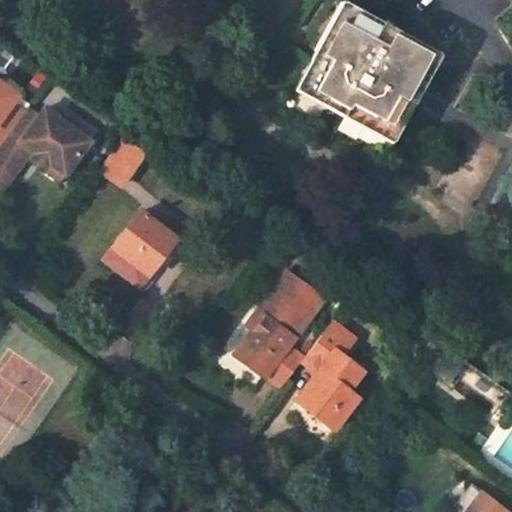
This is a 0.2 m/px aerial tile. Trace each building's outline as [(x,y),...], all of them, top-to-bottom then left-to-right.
[(441,57),(344,5),(298,89),(395,143),(441,57)] [(37,119),(25,110),(22,115),(9,105),(15,98),(0,87),(0,165),(15,177),(16,177),(33,152),(37,155),(66,176),(89,142),(44,110),(37,119)] [(149,147),(129,133),(102,171),(123,185),(149,147)] [(33,162),(61,182),(66,176),(37,155),(33,162)] [(0,198),(15,177),(0,165),(0,198)] [(158,211),(144,201),(139,209),(153,218),(158,211)] [(178,236),(139,209),(114,246),(152,273),(178,236)] [(152,273),(114,246),(105,259),(142,286),(152,273)] [(233,359),(264,382),(269,375),(287,387),(307,361),(289,347),(323,303),(286,276),(256,316),(268,325),(258,340),(252,334),(233,359)] [(256,316),(246,330),(252,334),(258,340),(268,325),(256,316)] [(317,410),(342,429),(367,396),(356,389),(372,369),(351,354),(360,341),(335,322),(309,358),(325,371),(311,391),(323,401),(317,410)] [(311,391),(304,401),(317,410),(323,401),(311,391)]
